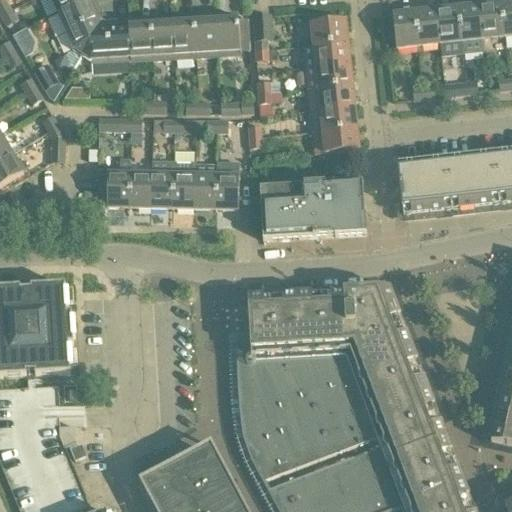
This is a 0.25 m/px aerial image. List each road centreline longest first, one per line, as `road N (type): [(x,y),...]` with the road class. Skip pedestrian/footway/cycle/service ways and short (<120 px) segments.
road 1 (residential): [(511,237),(370,266),(225,275),(125,256)]
road 2 (residential): [(136,511),(122,448),(131,382),(125,256)]
road 3 (residential): [(125,256),(0,257)]
